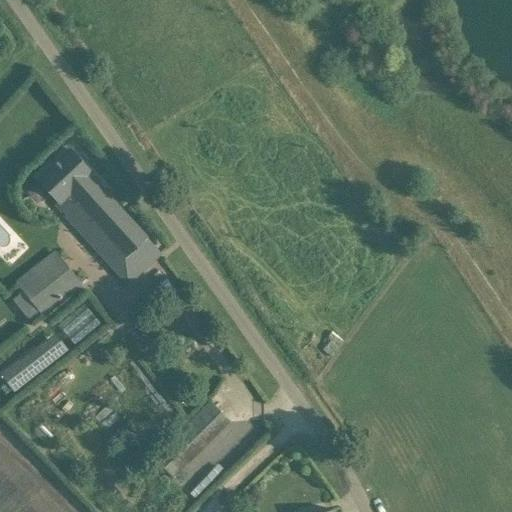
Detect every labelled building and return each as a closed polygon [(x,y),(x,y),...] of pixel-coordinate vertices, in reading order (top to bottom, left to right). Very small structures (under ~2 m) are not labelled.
[(69,148),(54,162),(37,178),(58,200),(54,203),(129,283),(146,266),(161,253),(89,174),(91,172),(69,148)] [(44,316),(79,286),(55,252),(18,283),(44,316)] [(94,298),(59,323),(74,344),(109,319),(94,298)] [(210,401),(155,455),(175,475),(230,421),(210,401)] [(149,441),(162,430),(151,418),(138,429),(149,441)] [(238,450),(245,442),(249,445),(253,441),(231,421),(220,433),(238,450)]
